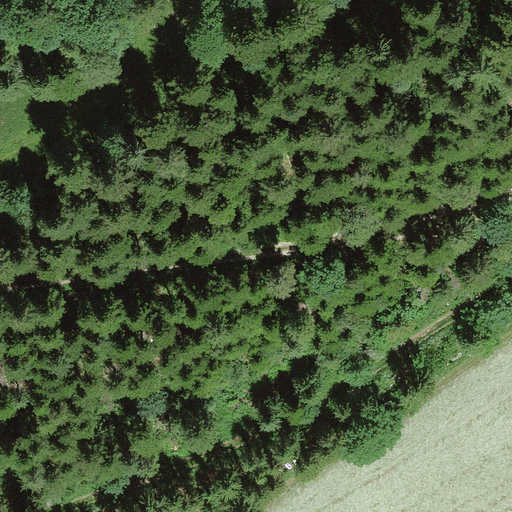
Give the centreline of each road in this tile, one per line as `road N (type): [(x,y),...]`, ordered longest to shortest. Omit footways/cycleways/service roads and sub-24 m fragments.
road 1 (track): [(511,195),(0,307)]
road 2 (track): [(511,287),(130,511)]
